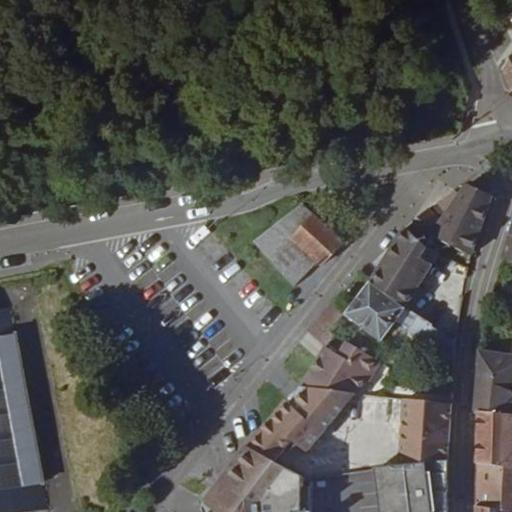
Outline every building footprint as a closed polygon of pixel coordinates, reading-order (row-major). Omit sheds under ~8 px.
[(511,57),(502,67),(510,90),(511,91),(511,57)] [(469,182),(461,193),(432,234),(471,253),(482,222),(492,193),(469,182)] [(454,188),(410,225),(409,226),(427,240),(432,234),(461,193),(454,188)] [(287,235),(321,267),(341,243),(309,213),(287,235)] [(391,279),(396,281),(425,243),(427,240),(409,226),(371,282),(381,288),(381,285),(382,282),(388,278),(391,279)] [(511,233),(510,232),(503,258),(511,261),(511,233)] [(428,245),(425,243),(396,281),(388,292),(408,306),(436,265),(421,255),(428,245)] [(381,288),(388,292),(396,281),(391,279),(388,278),(382,282),(381,285),(381,288)] [(381,288),(371,282),(351,311),(349,313),(387,338),(403,314),(408,306),(388,292),(381,288)] [(343,322),(349,313),(351,311),(336,299),(327,309),(343,322)] [(415,323),(421,314),(408,306),(403,314),(415,323)] [(327,348),(334,338),(332,336),(343,322),(327,309),(308,332),(327,348)] [(0,390),(13,388),(1,314),(0,314),(0,390)] [(430,340),(454,357),(455,337),(421,314),(415,323),(433,335),(430,340)] [(379,361),(335,337),(334,338),(327,348),(303,382),(344,388),(355,389),(359,390),(379,361)] [(481,411),(504,412),(511,394),(511,350),(480,348),(477,401),(477,411),(481,411)] [(344,388),(303,382),(291,400),(286,397),(249,447),(276,460),(293,438),(307,450),(342,405),(344,388)] [(0,511),(14,511),(2,437),(20,435),(13,388),(0,390),(0,511)] [(344,388),(342,405),(355,389),(344,388)] [(406,396),(402,466),(449,461),(452,403),(406,396)] [(511,467),(511,412),(504,412),(481,411),(479,461),(511,467)] [(2,437),(14,511),(31,511),(32,511),(20,435),(2,437)] [(305,511),(307,475),(276,460),(249,447),(209,503),(212,511),(305,511)] [(402,466),(379,469),(385,511),(448,511),(449,461),(402,466)] [(511,467),(479,461),(479,504),(511,509),(511,467)]
